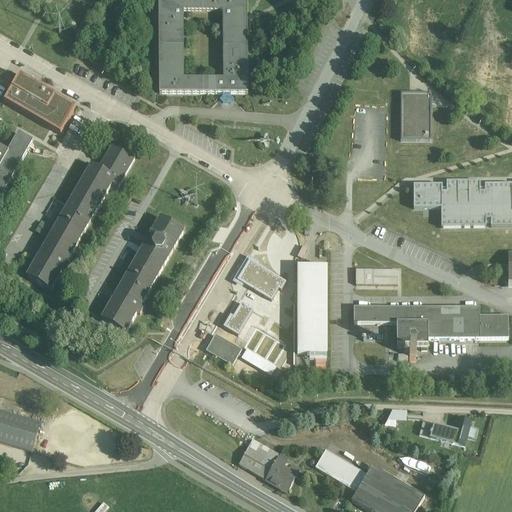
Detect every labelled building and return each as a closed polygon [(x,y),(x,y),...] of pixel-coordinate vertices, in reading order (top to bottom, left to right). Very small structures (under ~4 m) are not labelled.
[(247,0),(158,0),(160,97),(226,96),(248,95),(247,0)] [(440,0),(415,0),(416,54),(441,54),(440,0)] [(511,64),(461,65),(462,85),(509,84),(510,124),(511,123),(511,64)] [(20,76),(4,103),(59,135),(76,109),(20,76)] [(431,96),(401,95),(401,142),(431,142),(431,96)] [(382,180),(381,105),(358,105),(359,142),(345,142),(346,162),(359,161),(359,180),(382,180)] [(7,152),(0,148),(0,199),(33,142),(18,133),(7,152)] [(90,165),(26,277),(51,291),(62,272),(65,273),(70,265),(67,264),(112,186),(118,189),(135,159),(111,145),(98,169),(90,165)] [(511,188),(487,189),(487,198),(481,198),(480,187),(448,188),(448,198),(442,198),(442,189),(412,190),(413,213),(443,212),(444,231),(485,230),(485,222),(493,222),(493,233),(511,232),(511,188)] [(159,217),(100,320),(125,334),(137,314),(139,315),(144,308),(141,306),(184,232),(159,217)] [(327,269),(297,269),(297,357),(327,357),(327,269)] [(479,318),(479,309),(353,310),(353,325),(396,325),(397,325),(427,324),(427,340),(479,340),(479,318)] [(508,317),(479,318),(479,340),(508,340),(508,317)] [(427,324),(397,325),(396,325),(396,347),(428,347),(427,340),(427,324)] [(252,332),(245,345),(254,350),(240,374),(249,379),(249,378),(256,366),(261,356),(269,342),(252,332)] [(241,350),(218,337),(208,353),(232,367),(237,357),(241,350)] [(39,424),(0,413),(0,445),(31,454),(39,424)] [(431,425),(422,423),(419,436),(427,439),(431,425)] [(471,426),(459,423),(456,433),(455,437),(467,440),(471,426)] [(433,426),(430,439),(434,441),(438,428),(433,426)] [(456,433),(438,428),(434,441),(450,445),(452,436),(455,437),(456,433)] [(455,437),(452,436),(450,445),(465,449),(468,440),(467,440),(455,437)] [(280,457),(253,442),(252,443),(239,466),(252,474),(266,482),(280,457)] [(367,477),(326,453),(315,470),(357,494),(367,477)] [(288,461),(280,457),(266,482),(282,491),(283,489),(289,492),(299,473),(285,465),(288,461)] [(417,511),(425,499),(372,468),(367,477),(357,494),(352,503),(366,511),(417,511)] [(94,511),(105,511),(109,508),(102,503),(94,511)]
